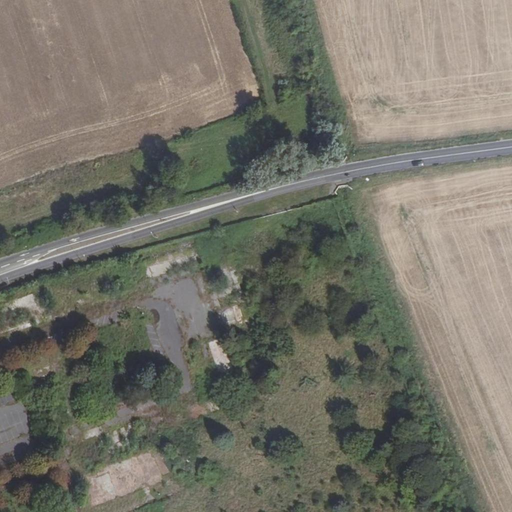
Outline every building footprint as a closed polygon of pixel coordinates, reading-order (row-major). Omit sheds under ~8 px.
[(137,254),(145,281),(203,264),(196,239),(137,254)] [(207,273),(225,331),(254,321),(237,264),(207,273)] [(117,277),(100,282),(105,297),(122,291),(117,277)] [(0,333),(60,313),(52,288),(0,306),(0,333)] [(224,336),(208,341),(220,377),(235,372),(224,336)] [(210,380),(199,344),(184,349),(195,385),(210,380)] [(51,363),(33,369),(37,382),(55,376),(51,363)] [(225,412),(220,399),(183,411),(187,424),(225,412)] [(83,476),(150,451),(146,439),(139,421),(72,445),(80,467),(83,476)] [(187,430),(173,433),(175,440),(190,437),(189,430),(187,430)] [(150,451),(83,476),(80,477),(92,508),(164,482),(153,451),(150,451)]
